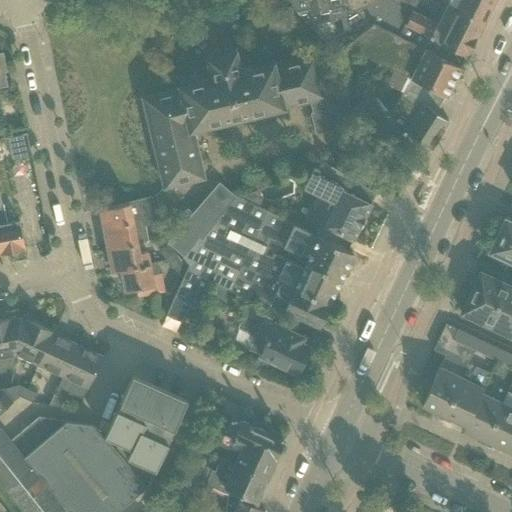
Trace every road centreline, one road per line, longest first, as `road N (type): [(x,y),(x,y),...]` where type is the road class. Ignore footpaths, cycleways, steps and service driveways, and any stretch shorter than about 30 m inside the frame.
road 1 (secondary): [(337,434),(511,72)]
road 2 (residential): [(337,434),(91,321),(71,276)]
road 3 (residential): [(71,276),(27,0)]
road 4 (residential): [(337,434),(503,511)]
